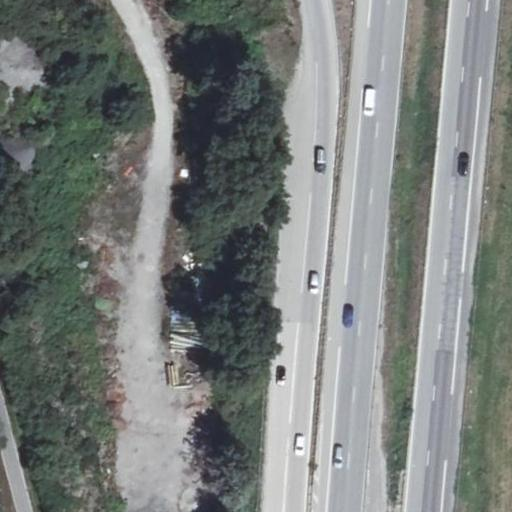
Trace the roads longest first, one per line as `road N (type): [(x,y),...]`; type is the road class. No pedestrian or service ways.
road 1 (motorway): [(423,511),(470,0)]
road 2 (motorway): [(387,0),(344,511)]
road 3 (motorway): [(319,0),(324,142),(295,511)]
road 4 (track): [(163,189),(166,74),(132,0)]
